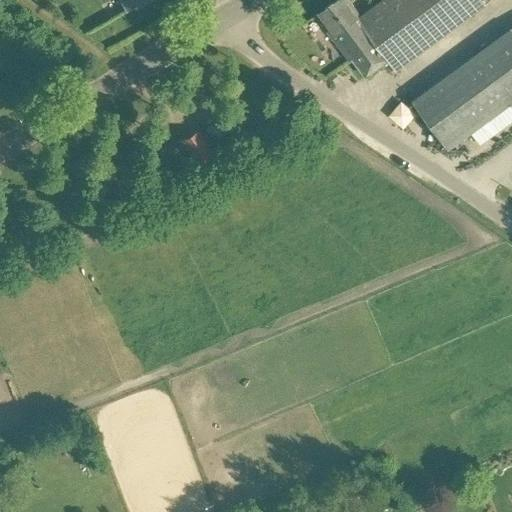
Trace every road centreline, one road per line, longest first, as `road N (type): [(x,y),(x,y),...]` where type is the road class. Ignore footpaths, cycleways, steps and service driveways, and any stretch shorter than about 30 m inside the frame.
road 1 (unclassified): [(511,226),(254,51),(229,14)]
road 2 (tertiary): [(0,151),(229,14)]
road 3 (track): [(24,0),(125,77)]
